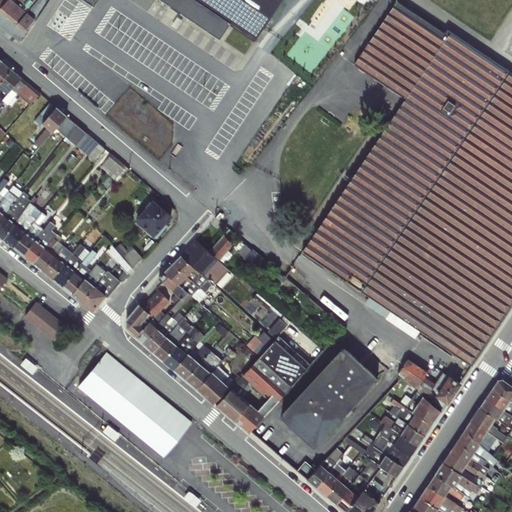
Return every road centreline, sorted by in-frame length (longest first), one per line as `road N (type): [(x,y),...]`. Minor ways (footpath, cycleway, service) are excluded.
road 1 (residential): [(99,326),(188,213),(0,42)]
road 2 (residential): [(321,511),(99,326)]
road 3 (residential): [(394,511),(495,357)]
road 4 (residential): [(0,249),(99,326)]
